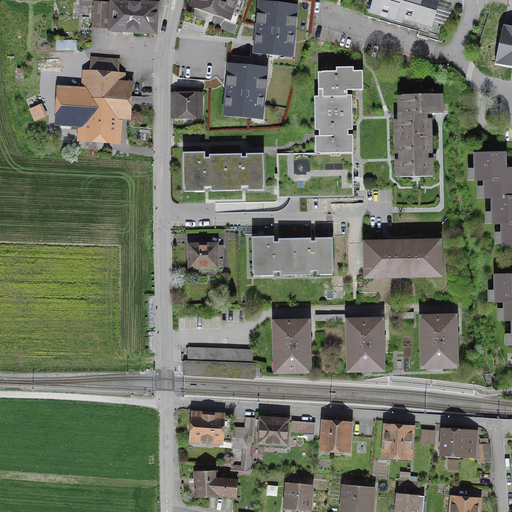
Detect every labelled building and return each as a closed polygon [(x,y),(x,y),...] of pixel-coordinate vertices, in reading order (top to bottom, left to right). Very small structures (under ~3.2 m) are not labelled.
[(190,0),(187,10),(228,24),(236,0),(190,0)] [(301,0),(300,0),(259,0),(256,52),(298,55),(301,0)] [(412,0),(374,0),(370,19),(432,35),(440,7),(412,0)] [(160,7),(104,1),(100,32),(157,38),(160,7)] [(511,28),(507,27),(499,61),(511,63),(511,28)] [(90,61),(90,75),(83,74),(81,92),(56,90),(53,129),(77,131),(76,144),(121,148),(123,122),(131,123),(134,87),(124,86),(125,78),(118,77),(119,63),(90,61)] [(269,69),(227,65),(222,116),(264,120),(269,69)] [(315,113),(352,112),(352,99),(348,100),(347,94),(363,94),(362,75),(353,76),(353,72),(337,72),(338,76),(318,77),(319,100),(314,100),(315,113)] [(53,118),(42,94),(23,102),(34,126),(53,118)] [(203,96),(178,96),(178,120),(203,119),(203,96)] [(395,122),(395,136),(433,136),(433,122),(428,122),(428,117),(444,117),(444,98),(399,99),(399,122),(395,122)] [(352,112),(315,113),(315,134),(319,133),(320,139),(315,139),(316,157),(354,155),(353,139),(348,139),(348,133),(353,133),(352,112)] [(433,180),(433,136),(395,136),(395,181),(433,180)] [(226,191),(225,154),(209,154),(209,158),(204,158),(204,153),(183,153),(184,193),(205,193),(205,187),(211,187),(211,191),(226,191)] [(484,199),(492,198),(511,198),(511,168),(505,169),(505,153),(474,154),(475,182),(484,181),(484,199)] [(225,154),(226,191),(241,191),(241,187),(248,187),(248,191),(264,191),(263,155),(247,155),(247,158),(241,158),(241,154),(225,154)] [(278,156),(278,197),(354,196),(354,155),(316,157),(278,156)] [(511,198),(492,198),(492,226),(501,226),(502,246),(511,245),(511,198)] [(310,239),(294,239),(278,239),(278,243),(276,243),(273,243),(273,238),(251,238),(252,277),(273,276),(273,272),(280,272),(280,275),(295,275),(310,275),(310,271),(317,271),(317,275),(332,275),(332,239),(316,239),(316,243),(313,243),(310,243),(310,239)] [(441,240),(402,241),(403,278),(442,277),(441,240)] [(363,279),(403,278),(402,241),(362,242),(363,279)] [(221,246),(190,246),(190,272),(221,273),(221,246)] [(504,320),(511,320),(511,319),(511,275),(495,276),(495,303),(504,303),(504,320)] [(458,315),(419,316),(421,371),(459,370),(458,315)] [(384,319),(346,320),(347,374),(385,373),(384,319)] [(311,320),(272,322),(273,375),(312,374),(311,320)] [(253,349),(188,347),(187,360),(187,362),(217,363),(252,364),(252,363),(253,349)] [(183,362),(182,372),(183,373),(184,374),(185,375),(186,375),(253,379),(254,378),(256,377),(256,376),(257,364),(256,364),(256,363),(255,363),(252,363),(252,364),(217,363),(187,362),(187,360),(184,360),(183,361),(183,362)] [(233,416),(192,414),(190,440),(231,443),(230,446),(244,447),(243,466),(250,466),(253,419),(246,418),(245,430),(232,429),(233,416)] [(290,420),(259,418),(257,447),(288,449),(290,420)] [(291,421),(291,432),(315,432),(315,421),(291,421)] [(353,424),(322,421),(319,452),(351,455),(353,424)] [(415,428),(384,426),(382,460),(413,462),(415,428)] [(435,443),(436,429),(422,429),(421,442),(435,443)] [(477,433),(441,430),(439,457),(475,460),(477,433)] [(489,462),(487,439),(480,439),(482,462),(489,462)] [(237,481),(216,479),(216,473),(195,473),(197,500),(217,498),(235,500),(237,481)] [(410,476),(400,476),(399,484),(410,484),(410,476)] [(311,511),(314,488),(285,485),(283,511),(287,511),(311,511)] [(373,511),(375,490),(342,487),(340,511),(373,511)] [(419,511),(421,498),(397,496),(395,511),(419,511)] [(480,511),(481,501),(451,498),(449,511),(480,511)]
